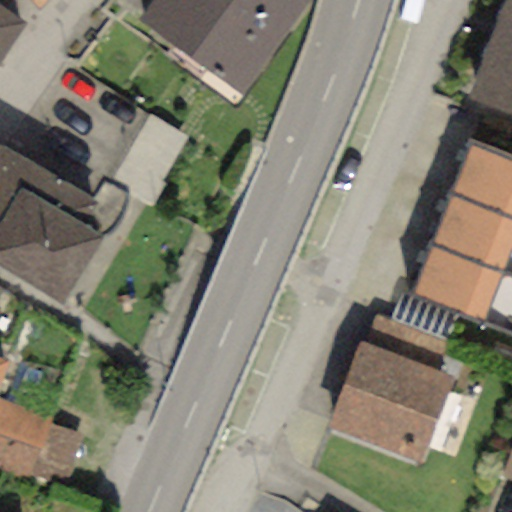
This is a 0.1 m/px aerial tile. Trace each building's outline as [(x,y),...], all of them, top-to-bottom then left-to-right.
[(29,0),(41,12),(51,0),(29,0)] [(308,0),(151,0),(136,21),(239,96),(308,0)] [(511,0),(504,0),(467,101),(511,117),(511,0)] [(0,61),(25,25),(0,7),(0,61)] [(511,159),(468,143),(448,194),(511,218),(511,159)] [(89,202),(0,147),(0,269),(65,309),(109,238),(79,220),(89,202)] [(511,218),(448,194),(428,246),(511,277),(511,218)] [(511,277),(428,246),(411,294),(511,332),(511,277)] [(374,314),(362,344),(433,371),(445,342),(374,314)] [(362,344),(356,342),(325,428),(420,463),(452,377),(433,371),(362,344)] [(51,422),(0,404),(0,472),(27,482),(31,472),(63,484),(79,439),(49,428),(51,422)] [(511,480),(511,445),(500,476),(511,480)]
